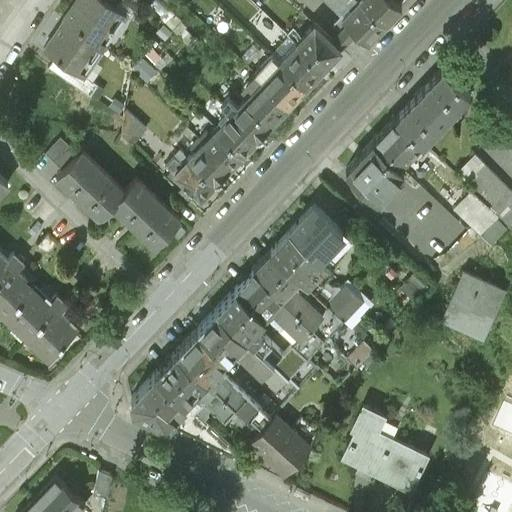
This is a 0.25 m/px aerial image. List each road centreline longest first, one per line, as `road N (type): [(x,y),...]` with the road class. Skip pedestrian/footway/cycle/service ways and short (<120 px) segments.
road 1 (residential): [(456,0),(170,301)]
road 2 (residential): [(276,511),(65,411)]
road 3 (residential): [(0,143),(170,301)]
road 4 (residential): [(170,301),(65,411)]
